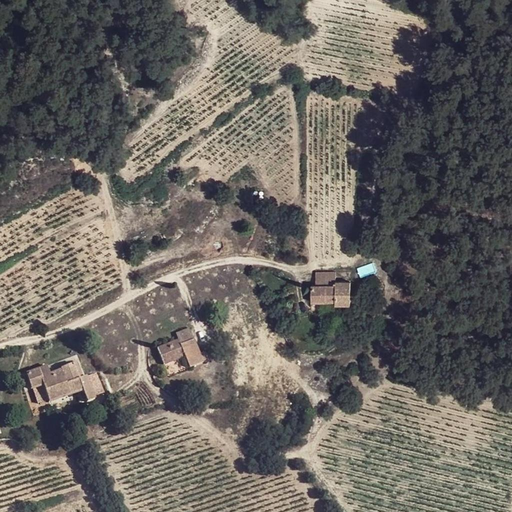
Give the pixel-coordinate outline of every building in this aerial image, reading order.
[(336,300),(336,305),(349,304),(349,280),(336,279),(336,271),(316,271),(316,283),(336,284),(336,300)] [(313,301),(336,300),(336,284),(316,283),(311,284),(313,301)] [(180,344),(175,332),(163,338),(166,345),(168,349),(180,344)] [(166,345),(144,355),(152,370),(174,361),(179,373),(192,367),(192,363),(198,361),(193,352),(185,354),(180,344),(168,349),(166,345)] [(85,401),(93,399),(85,376),(78,378),(72,361),(59,366),(59,368),(49,372),(46,364),(23,372),(30,389),(41,384),(48,401),(81,390),(85,401)] [(41,384),(30,389),(36,405),(48,401),(41,384)] [(24,424),(27,431),(41,426),(39,418),(24,424)] [(30,439),(44,434),(41,426),(27,431),(30,439)]
